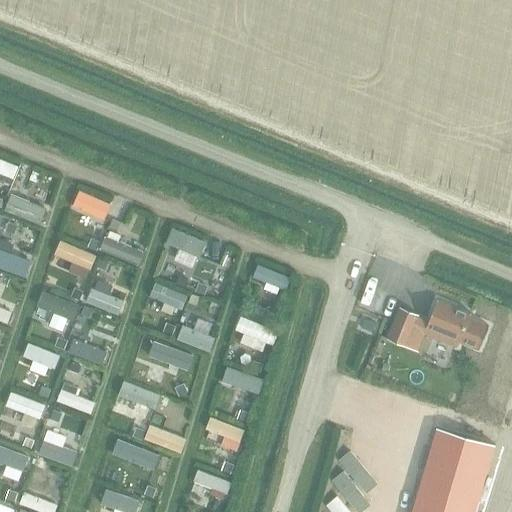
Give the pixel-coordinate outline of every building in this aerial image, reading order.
[(20,165),(0,156),(0,173),(14,179),(20,165)] [(33,171),(30,179),(39,182),(42,175),(33,171)] [(114,204),(74,187),(68,202),(108,218),(114,204)] [(49,211),(10,194),(4,209),(44,225),(49,211)] [(112,218),(109,227),(116,230),(120,221),(112,218)] [(10,223),(7,231),(15,234),(18,226),(10,223)] [(210,240),(170,223),(164,238),(204,254),(210,240)] [(146,248),(106,232),(100,246),(140,263),(146,248)] [(99,253),(59,237),(53,251),(93,268),(99,253)] [(90,238),(87,247),(96,251),(99,242),(90,238)] [(29,261),(0,250),(0,265),(24,274),(29,261)] [(100,258),(96,267),(105,270),(108,261),(100,258)] [(295,275),(256,259),(250,273),(289,290),(295,275)] [(179,276),(176,284),(183,287),(186,279),(179,276)] [(190,293),(151,277),(145,291),(184,307),(190,293)] [(198,282),(194,291),(203,295),(207,286),(198,282)] [(128,303),(89,286),(83,301),(122,317),(128,303)] [(81,304),(41,287),(35,302),(75,318),(81,304)] [(74,287),(70,296),(78,300),(82,291),(74,287)] [(191,294),(188,302),(196,305),(199,296),(191,294)] [(400,308),(387,339),(406,346),(413,329),(458,347),(460,341),(480,349),(489,326),(470,318),(472,313),(438,299),(429,322),(418,317),(419,315),(400,308)] [(19,311),(0,303),(0,320),(13,326),(19,311)] [(84,306),(80,314),(89,318),(92,309),(84,306)] [(268,306),(264,315),(274,319),(277,309),(268,306)] [(280,329),(241,313),(235,327),(274,343),(280,329)] [(218,337),(178,321),(172,336),(212,352),(218,337)] [(166,324),(163,332),(172,335),(175,327),(166,324)] [(177,343),(138,327),(132,341),(171,357),(177,343)] [(114,353),(75,336),(69,351),(108,367),(114,353)] [(58,337),(54,346),(64,349),(67,340),(58,337)] [(66,359),(26,342),(20,357),(60,373),(66,359)] [(266,378),(227,361),(221,376),(260,392),(266,378)] [(253,361),(250,370),(260,373),(263,364),(253,361)] [(72,363),(70,370),(78,374),(81,367),(72,363)] [(162,393),(122,377),(116,391),(156,407),(162,393)] [(42,386),(39,394),(47,397),(50,389),(42,386)] [(50,404),(11,388),(5,402),(44,419),(50,404)] [(161,395),(158,404),(167,407),(170,398),(161,395)] [(52,410),(49,419),(57,422),(60,413),(52,410)] [(239,411),(235,420),(245,423),(248,414),(239,411)] [(248,428),(209,412),(203,426),(242,442),(248,428)] [(302,488),(321,424),(310,421),(292,485),(302,488)] [(143,444),(103,427),(98,442),(137,458),(143,444)] [(438,428),(412,511),(476,511),(496,445),(438,428)] [(82,452),(43,435),(37,450),(76,466),(82,452)] [(26,438),(23,445),(31,448),(34,441),(26,438)] [(33,456),(0,442),(0,459),(27,470),(33,456)] [(37,458),(34,466),(43,470),(46,461),(37,458)] [(224,463),(221,471),(231,474),(234,466),(224,463)] [(236,480),(196,464),(191,478),(230,494),(236,480)] [(172,490),(132,473),(126,488),(166,504),(172,490)] [(22,489),(25,479),(11,475),(8,485),(22,489)] [(128,496),(89,479),(83,494),(122,510),(128,496)] [(60,511),(63,504),(24,488),(18,503),(40,511),(60,511)] [(8,490),(5,499),(14,502),(17,493),(8,490)] [(13,511),(15,506),(0,499),(0,511),(13,511)]
